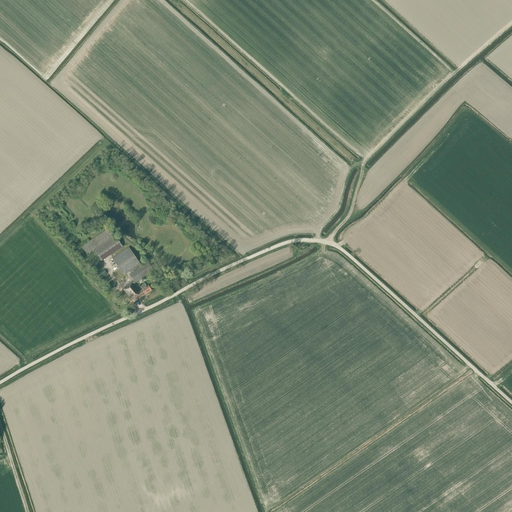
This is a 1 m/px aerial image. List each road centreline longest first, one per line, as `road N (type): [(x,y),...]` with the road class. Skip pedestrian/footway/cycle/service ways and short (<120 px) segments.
road 1 (track): [(266,511),(194,312),(320,253),(350,214),(362,164),(511,25)]
road 2 (unclassified): [(0,382),(281,243),(326,242)]
road 3 (unclassified): [(511,405),(326,242)]
